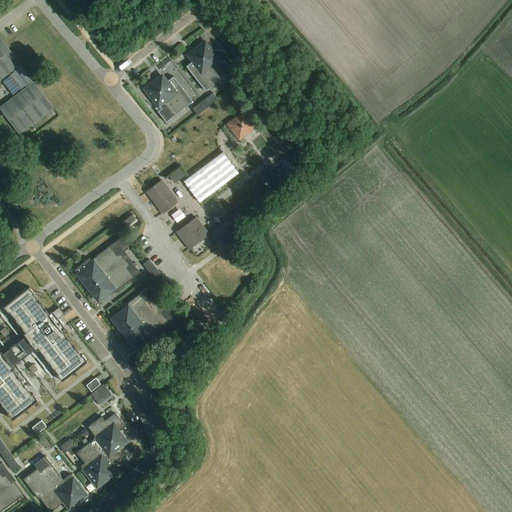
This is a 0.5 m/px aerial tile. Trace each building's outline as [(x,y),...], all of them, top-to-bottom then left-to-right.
[(53,109),(53,108),(0,37),(0,39),(1,40),(0,40),(0,77),(12,69),(27,89),(2,108),(20,132),(52,107),(53,109)] [(226,74),(229,72),(232,69),(224,59),(220,62),(217,58),(218,58),(205,41),(188,54),(193,60),(186,66),(205,91),(225,75),(226,74)] [(158,105),(159,105),(161,108),(157,111),(166,122),(193,101),(173,76),(166,81),(162,75),(145,88),(158,105)] [(213,93),(192,109),(197,116),(218,100),(213,93)] [(255,127),(243,112),(228,124),(239,139),(255,127)] [(200,202),(239,173),(223,152),(184,181),(200,202)] [(163,213),(178,202),(162,180),(147,192),(163,213)] [(213,231),(211,233),(215,239),(217,241),(230,231),(244,221),(241,217),(238,213),(213,231)] [(119,225),(118,226),(121,231),(123,230),(136,219),(132,215),(119,225)] [(190,249),(209,234),(197,217),(177,232),(190,249)] [(90,258),(75,270),(79,274),(99,300),(113,289),(115,292),(134,277),(140,272),(132,262),(129,264),(121,254),(124,251),(128,248),(120,238),(116,241),(91,261),(90,258)] [(154,245),(147,254),(151,257),(158,249),(154,245)] [(143,265),(158,286),(165,280),(149,260),(143,265)] [(126,305),(128,308),(113,319),(133,345),(148,333),(150,336),(175,317),(167,307),(164,309),(156,298),(159,296),(151,286),(126,305)] [(63,381),(87,361),(83,356),(82,356),(62,331),(65,328),(52,311),(49,314),(33,294),(34,293),(29,287),(4,307),(9,313),(10,312),(24,330),(22,331),(24,334),(1,352),(0,350),(0,401),(9,413),(8,414),(13,420),(38,400),(33,394),(32,395),(12,370),(14,369),(12,366),(36,348),(37,350),(39,349),(59,374),(57,374),(63,381)] [(86,386),(91,392),(100,384),(96,378),(86,386)] [(97,389),(91,394),(93,397),(99,404),(105,399),(111,394),(104,384),(97,389)] [(105,421),(102,417),(88,427),(96,438),(77,453),(85,463),(81,466),(97,487),(114,474),(109,467),(123,457),(117,449),(127,442),(119,432),(126,427),(115,413),(105,421)] [(32,428),(37,434),(46,427),(41,421),(32,428)] [(85,437),(89,434),(85,428),(81,432),(85,437)] [(0,452),(13,471),(20,466),(0,438),(0,452)] [(60,447),(65,453),(74,446),(69,439),(60,447)] [(37,469),(23,479),(39,499),(40,498),(50,511),(51,511),(64,502),(66,505),(69,508),(70,508),(86,495),(70,474),(63,479),(45,456),(34,465),(35,466),(37,469)] [(2,463),(0,464),(0,511),(24,495),(14,481),(12,483),(6,475),(10,473),(2,463)]
